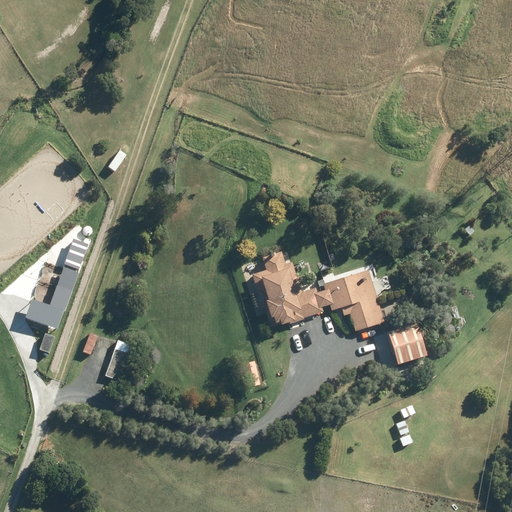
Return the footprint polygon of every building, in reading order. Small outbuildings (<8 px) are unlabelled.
[(348,316),(356,314),(359,328),(385,321),(379,298),(380,297),(373,267),(327,278),(329,287),(319,289),(318,283),(302,287),(296,261),(294,261),(291,249),(267,255),(269,266),(264,267),(271,295),(268,296),(275,323),(274,323),(274,324),(327,311),(325,304),(333,302),(335,309),(345,307),(348,316)] [(84,256),(74,252),(68,268),(78,272),(84,256)] [(65,310),(35,298),(27,317),(57,329),(65,310)] [(417,323),(388,333),(398,363),(428,354),(417,323)] [(97,335),(89,332),(83,353),(91,355),(97,335)] [(132,363),(140,344),(122,336),(106,374),(122,381),(130,362),(132,363)] [(411,405),(400,411),(404,419),(415,413),(411,405)] [(404,420),(395,424),(400,436),(409,432),(404,420)]
